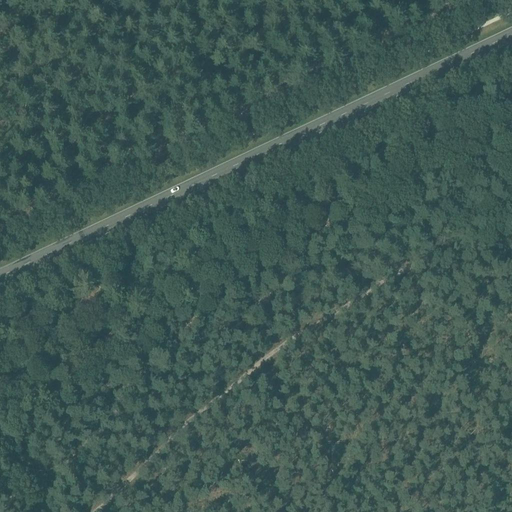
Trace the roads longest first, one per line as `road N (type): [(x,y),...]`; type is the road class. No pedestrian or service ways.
road 1 (track): [(27,480),(85,441),(163,357),(297,276),(363,254),(414,213),(483,211),(511,200)]
road 2 (secondary): [(0,276),(511,36)]
road 3 (track): [(483,0),(0,231)]
